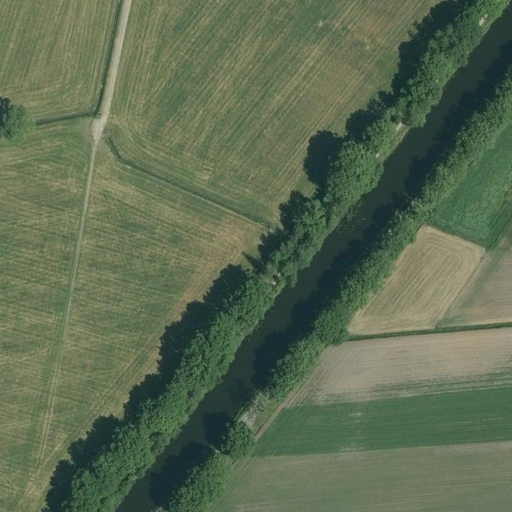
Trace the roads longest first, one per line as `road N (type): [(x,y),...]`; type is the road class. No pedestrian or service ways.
road 1 (tertiary): [(176,511),(511,85)]
road 2 (track): [(103,125),(129,0)]
